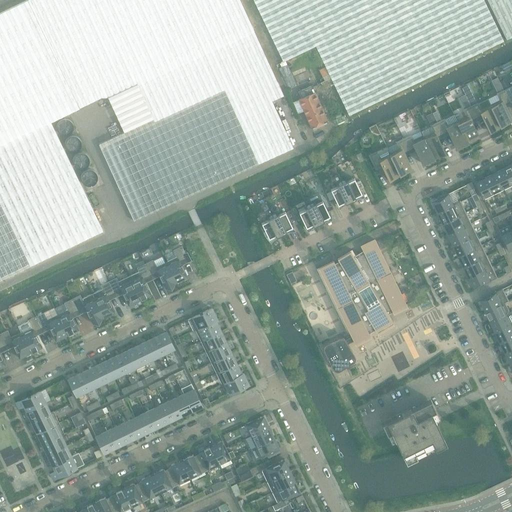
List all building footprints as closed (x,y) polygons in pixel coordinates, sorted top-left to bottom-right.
[(0,146),(50,122),(70,112),(81,107),(106,96),(107,98),(137,84),(142,95),(153,119),(123,133),(100,143),(136,220),(192,194),(264,161),(292,148),(271,101),(283,96),(276,82),(238,0),(24,0),(13,6),(0,12),(0,146)] [(483,0),(253,0),(283,62),(285,61),(315,46),(325,67),(331,80),(348,115),(421,80),(504,41),(483,0)] [(511,0),(487,0),(507,40),(511,37),(511,0)] [(281,67),(278,68),(288,90),(296,86),(287,64),(286,65),(281,67)] [(325,67),(319,70),(325,83),(331,80),(325,67)] [(498,94),(487,99),(488,100),(490,104),(500,126),(511,120),(504,104),(509,102),(504,91),(503,91),(497,77),(491,80),(498,94)] [(137,84),(107,98),(111,107),(123,133),(153,119),(142,95),(137,84)] [(311,128),(327,121),(312,86),(298,91),(301,98),(298,99),(298,100),(303,111),(311,128)] [(298,100),(292,102),(297,114),(303,111),(298,100)] [(477,104),(470,107),(476,118),(481,115),(489,131),(500,126),(490,104),(488,100),(478,105),(477,104)] [(466,116),(456,120),(467,142),(478,136),(470,121),(476,118),(470,107),(464,110),(466,116)] [(431,113),(426,116),(429,122),(435,119),(431,113)] [(443,120),(437,123),(442,134),(448,132),(455,147),(467,142),(456,120),(446,125),(443,120)] [(0,146),(0,279),(102,231),(50,122),(0,146)] [(430,126),(420,131),(433,158),(444,152),(437,137),(442,134),(437,123),(430,126)] [(404,125),(398,128),(404,139),(410,136),(404,125)] [(404,139),(403,139),(409,150),(414,148),(422,163),(433,158),(420,131),(410,136),(404,139)] [(83,145),(75,134),(64,142),(72,153),(83,145)] [(403,139),(387,147),(400,174),(411,169),(403,153),(409,150),(403,139)] [(376,152),(369,155),(375,167),(381,164),(388,180),(400,174),(387,147),(386,146),(376,151),(376,152)] [(511,181),(505,167),(496,172),(504,189),(511,184),(511,181)] [(496,172),(486,177),(494,194),(504,189),(496,172)] [(484,199),(494,194),(486,177),(476,182),(484,199)] [(346,179),(341,182),(350,200),(355,198),(354,196),(361,193),(354,178),(347,181),(346,179)] [(345,203),(350,200),(341,182),(336,185),(336,186),(330,189),(337,204),(344,201),(345,203)] [(432,201),(438,213),(459,202),(459,201),(454,191),(432,201)] [(315,202),(309,205),(318,223),(323,220),(323,219),(329,216),(322,201),(315,204),(315,202)] [(438,213),(443,224),(466,212),(460,201),(459,201),(459,202),(438,213)] [(313,225),(318,223),(309,205),(304,207),(305,209),(298,212),(306,227),(312,224),(313,225)] [(295,208),(291,209),(296,220),(300,218),(295,208)] [(277,213),(272,215),(281,234),(286,231),(285,230),(292,226),(284,211),(278,214),(277,213)] [(443,224),(448,234),(471,223),(466,212),(443,224)] [(275,236),(281,234),(272,215),(267,218),(267,220),(261,223),(268,238),(275,235),(275,236)] [(448,234),(453,245),(476,234),(471,223),(448,234)] [(509,251),(511,249),(511,231),(511,230),(501,234),(509,251)] [(453,245),(458,256),(481,245),(476,234),(453,245)] [(333,260),(316,268),(348,334),(349,333),(354,344),(370,337),(368,332),(374,329),(377,333),(394,325),(390,316),(408,308),(375,239),(360,246),(362,251),(355,255),(351,249),(337,258),(338,260),(334,262),(333,260)] [(458,256),(464,267),(487,255),(481,245),(458,256)] [(173,251),(164,255),(167,262),(166,262),(176,282),(187,277),(180,262),(188,259),(181,246),(173,250),(173,251)] [(464,267),(469,277),(492,266),(487,255),(464,267)] [(152,260),(144,264),(151,277),(158,273),(165,288),(176,282),(166,262),(165,263),(162,256),(153,261),(152,260)] [(138,271),(128,276),(131,282),(140,300),(151,294),(144,280),(151,277),(144,264),(143,260),(135,264),(138,271)] [(109,266),(102,269),(108,281),(115,278),(109,266)] [(497,278),(492,266),(469,277),(474,289),(497,278)] [(102,268),(94,272),(101,285),(108,281),(102,269),(102,268)] [(290,283),(296,281),(292,271),(286,274),(290,283)] [(115,278),(108,281),(114,294),(121,291),(128,305),(140,300),(131,282),(128,276),(117,281),(116,278),(115,278)] [(102,289),(92,294),(94,299),(95,299),(103,317),(114,312),(107,298),(114,294),(108,281),(101,285),(100,285),(102,289)] [(480,300),(485,311),(505,302),(508,301),(503,289),(480,300)] [(417,298),(423,310),(435,303),(429,292),(417,298)] [(79,295),(72,299),(78,312),(85,308),(92,323),(103,317),(95,299),(94,299),(92,294),(81,299),(79,295)] [(64,304),(54,308),(58,317),(67,335),(78,330),(71,315),(78,312),(72,299),(64,303),(64,304)] [(485,311),(490,322),(510,312),(505,302),(485,311)] [(54,308),(35,316),(42,329),(49,326),(56,340),(67,335),(58,317),(54,308)] [(211,308),(203,312),(193,317),(198,328),(215,320),(215,321),(217,320),(211,308)] [(490,322),(496,333),(511,324),(511,311),(510,312),(490,322)] [(27,321),(17,326),(22,334),(30,353),(42,347),(35,333),(42,329),(35,316),(27,320),(27,321)] [(195,330),(200,341),(220,331),(215,321),(215,320),(198,328),(195,330)] [(511,324),(496,333),(501,343),(511,338),(511,324)] [(6,330),(0,333),(0,336),(5,347),(12,344),(19,358),(30,353),(22,334),(11,340),(6,330)] [(200,341),(205,351),(225,342),(220,331),(200,341)] [(166,332),(156,336),(164,353),(174,348),(166,332)] [(156,336),(146,341),(154,358),(164,353),(156,336)] [(322,346),(322,347),(322,348),(332,367),(332,368),(334,369),(335,370),(336,370),(338,370),(339,369),(351,362),(352,361),(353,360),(354,358),(354,357),(354,355),(353,354),(344,338),(343,337),(342,336),(340,336),(339,336),(338,336),(326,342),(324,342),(323,343),(323,344),(322,346)] [(511,338),(501,343),(506,354),(511,351),(511,338)] [(146,341),(136,346),(144,363),(154,358),(146,341)] [(205,351),(211,362),(231,353),(225,342),(205,351)] [(136,346),(127,351),(135,367),(144,363),(136,346)] [(127,351),(117,355),(125,372),(135,367),(127,351)] [(211,362),(216,373),(236,363),(231,353),(211,362)] [(117,355),(107,360),(115,377),(125,372),(117,355)] [(107,360),(97,365),(106,381),(115,377),(107,360)] [(216,373),(221,384),(241,374),(236,363),(216,373)] [(97,365),(88,369),(96,386),(106,381),(97,365)] [(88,369),(78,374),(86,391),(96,386),(88,369)] [(242,373),(241,374),(221,384),(227,395),(248,385),(242,373)] [(76,396),(86,391),(78,374),(68,379),(76,396)] [(193,389),(183,394),(191,410),(201,406),(193,389)] [(24,405),(26,411),(45,402),(39,391),(16,402),(19,408),(24,405)] [(174,399),(182,415),(191,410),(183,394),(178,396),(177,393),(172,395),(174,399)] [(174,399),(164,403),(172,420),(182,415),(174,399)] [(395,440),(397,445),(405,462),(445,442),(435,421),(440,419),(430,399),(381,423),(390,442),(395,440)] [(26,411),(32,422),(50,413),(45,402),(26,411)] [(164,403),(154,408),(162,425),(172,420),(164,403)] [(154,408),(144,413),(152,429),(162,425),(154,408)] [(32,422),(37,433),(59,422),(53,412),(50,413),(32,422)] [(123,418),(125,422),(133,439),(143,434),(135,417),(132,413),(123,418)] [(144,413),(135,417),(143,434),(152,429),(144,413)] [(245,424),(250,436),(268,427),(263,416),(245,424)] [(37,433),(42,444),(60,435),(64,433),(59,422),(37,433)] [(125,422),(115,427),(123,443),(133,439),(125,422)] [(115,427),(105,432),(113,448),(123,443),(115,427)] [(250,436),(255,447),(274,438),(268,427),(250,436)] [(113,448),(105,432),(103,428),(93,432),(103,453),(113,448)] [(42,444),(47,455),(66,446),(60,435),(42,444)] [(279,449),(274,438),(255,447),(261,460),(278,452),(277,450),(279,449)] [(221,440),(210,446),(219,464),(230,459),(221,440)] [(52,465),(71,456),(74,455),(68,444),(66,446),(47,455),(52,465)] [(200,453),(193,456),(193,457),(197,465),(204,461),(208,469),(219,464),(210,446),(199,451),(200,453)] [(192,454),(181,460),(190,478),(208,469),(204,461),(197,465),(193,457),(193,456),(192,454)] [(76,468),(71,456),(52,465),(55,471),(50,473),(53,479),(76,468)] [(261,470),(267,481),(289,470),(284,459),(261,470)] [(171,467),(164,471),(163,471),(167,479),(175,475),(179,483),(190,478),(181,460),(170,465),(171,467)] [(235,469),(238,475),(249,470),(246,463),(235,469)] [(163,469),(151,474),(160,492),(179,483),(175,475),(167,479),(163,471),(164,471),(163,469)] [(252,476),(249,470),(238,475),(241,481),(252,476)] [(267,481),(272,492),(295,481),(289,470),(267,481)] [(134,485),(138,493),(145,490),(149,498),(160,492),(151,474),(140,480),(141,482),(134,485)] [(272,492),(277,503),(278,503),(283,500),(300,492),(295,481),(272,492)] [(133,483),(122,488),(131,507),(149,498),(145,490),(138,493),(134,485),(133,483)] [(241,493),(236,484),(230,486),(235,496),(241,493)] [(105,499),(109,507),(116,504),(120,511),(131,507),(122,488),(111,494),(112,496),(105,499)] [(104,497),(93,502),(97,511),(119,511),(120,511),(116,504),(109,507),(105,499),(104,497)] [(83,510),(78,511),(97,511),(93,502),(82,508),(83,510)]
